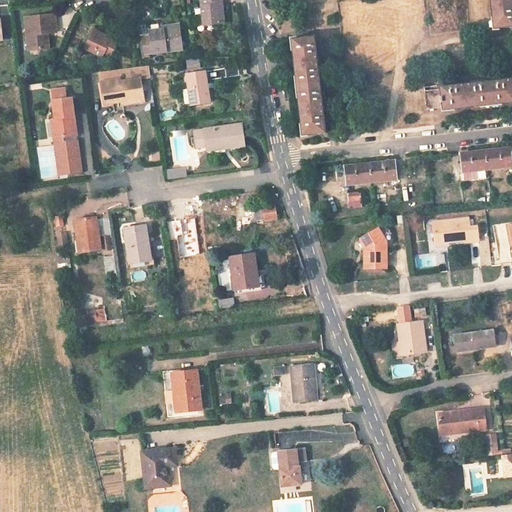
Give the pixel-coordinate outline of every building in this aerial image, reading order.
[(203,0),(204,6),(201,6),(203,25),(224,23),(223,12),(220,12),(219,5),(222,5),(221,0),(203,0)] [(497,29),(511,27),(511,0),(490,0),(493,21),(496,21),(497,29)] [(325,29),(341,28),(340,13),(324,15),(325,29)] [(55,14),(25,18),(28,50),(49,48),(47,33),(50,33),(50,25),(56,24),(55,14)] [(182,49),(178,25),(162,27),(163,30),(150,32),(150,36),(142,37),(145,54),(182,49)] [(110,58),(118,41),(110,38),(109,41),(103,38),(104,35),(93,30),(85,49),(102,57),(103,54),(110,58)] [(314,37),(295,40),(295,48),(292,48),(294,62),(299,61),(299,66),(294,67),(296,80),(299,80),(301,95),(298,96),(299,109),(304,108),(305,113),(300,114),(301,127),(305,127),(305,135),(325,133),(314,37)] [(346,70),(393,69),(393,54),(345,55),(346,70)] [(199,58),(186,59),(186,68),(200,68),(199,58)] [(149,65),(111,70),(112,81),(101,83),(104,104),(123,101),(143,98),(140,79),(151,77),(149,65)] [(111,70),(99,72),(101,83),(112,81),(111,70)] [(186,74),(191,106),(210,103),(206,71),(186,74)] [(511,79),(440,88),(441,91),(425,92),(427,109),(443,108),(451,107),(451,110),(465,108),(464,103),(469,103),(470,108),(483,106),(482,103),(498,101),(499,105),(511,103),(511,98),(511,79)] [(66,99),(65,90),(52,91),(53,101),(52,101),(55,118),(57,138),(76,135),(71,98),(66,99)] [(241,125),(205,130),(197,131),(199,147),(207,146),(207,147),(227,144),(227,148),(244,146),(241,125)] [(77,140),(62,143),(67,174),(81,172),(77,140)] [(511,153),(511,147),(459,153),(461,173),(511,167),(511,153)] [(151,153),(152,161),(161,160),(160,152),(151,153)] [(396,160),(343,166),(346,186),(398,180),(396,160)] [(166,169),(168,179),(188,176),(186,166),(166,169)] [(361,192),(347,193),(349,208),(362,206),(361,192)] [(264,221),(277,219),(275,205),(262,207),(264,221)] [(96,217),(75,220),(77,241),(75,241),(76,253),(83,253),(83,254),(101,251),(97,224),(97,221),(109,219),(108,210),(108,209),(97,211),(96,213),(96,214),(96,216),(96,217)] [(468,218),(432,222),(435,242),(447,240),(447,243),(448,243),(463,241),(463,243),(479,241),(477,227),(470,227),(468,218)] [(145,226),(124,229),(129,264),(148,261),(146,248),(149,248),(145,226)] [(386,268),(386,242),(378,229),(361,238),(367,248),(366,251),(364,251),(364,268),(386,268)] [(204,232),(207,247),(214,246),(212,231),(204,232)] [(67,237),(57,239),(58,247),(69,245),(67,237)] [(101,239),(103,251),(111,250),(110,238),(101,239)] [(189,242),(192,279),(207,278),(205,241),(189,242)] [(130,268),(154,265),(152,247),(149,248),(146,248),(148,261),(129,264),(130,268)] [(406,273),(405,251),(396,251),(397,273),(406,273)] [(424,265),(445,264),(444,253),(423,255),(424,265)] [(58,268),(71,267),(70,255),(57,256),(58,268)] [(103,256),(106,272),(115,270),(112,255),(103,256)] [(254,255),(230,258),(235,290),(256,287),(255,279),(257,278),(254,255)] [(219,300),(220,308),(234,307),(233,298),(219,300)] [(95,312),(78,315),(79,322),(96,320),(95,312)] [(422,322),(398,325),(400,343),(402,355),(426,352),(422,322)] [(495,347),(493,330),(454,336),(456,352),(477,349),(495,347)] [(316,386),(314,364),(290,366),(294,403),(318,400),(317,393),(312,393),(311,387),(316,386)] [(273,366),(274,375),(285,374),(284,366),(273,366)] [(201,410),(197,371),(182,373),(163,375),(168,417),(184,415),(184,412),(201,410)] [(219,404),(231,404),(231,393),(218,394),(219,404)] [(486,429),(483,408),(438,414),(440,431),(458,429),(459,433),(486,429)] [(496,434),(485,435),(487,451),(498,450),(496,434)] [(176,459),(175,449),(142,452),(146,488),(170,486),(168,466),(168,460),(176,459)] [(278,451),(282,486),(301,484),(299,467),(298,468),(297,462),(306,462),(304,449),(278,451)]
